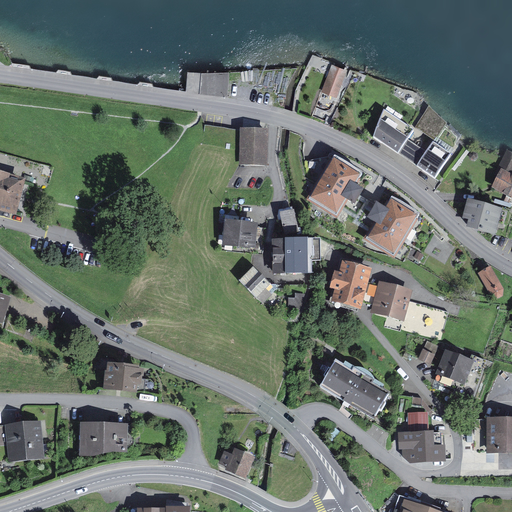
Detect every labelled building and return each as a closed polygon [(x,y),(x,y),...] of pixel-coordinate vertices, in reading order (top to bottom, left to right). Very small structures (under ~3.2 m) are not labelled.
[(347,69),(331,64),(322,91),(338,96),(347,69)] [(464,138),(429,107),(416,126),(454,152),(464,138)] [(410,131),(383,114),(370,135),(397,152),(410,131)] [(265,133),(243,132),(242,162),(264,163),(265,133)] [(453,156),(434,141),(418,163),(434,178),(453,156)] [(334,160),(311,198),(336,213),(359,175),(334,160)] [(511,172),(500,166),(491,184),(511,194),(511,172)] [(0,209),(14,213),(22,182),(0,175),(0,209)] [(392,200),(367,239),(393,255),(418,217),(392,200)] [(500,211),(470,203),(466,217),(472,219),(470,225),(494,231),(500,211)] [(292,213),(281,215),(285,238),(297,236),(292,213)] [(227,224),(225,244),(253,248),(256,227),(227,224)] [(319,240),(286,241),(286,273),(311,273),(311,261),(320,261),(319,240)] [(286,241),(273,241),(274,274),(286,273),(286,241)] [(275,284),(253,263),(238,279),(260,300),(275,284)] [(336,289),(333,301),(358,308),(369,272),(344,265),(340,276),(336,274),(332,288),(336,289)] [(493,270),(480,278),(493,298),(505,291),(493,270)] [(411,293),(380,285),(373,312),(404,320),(408,304),(411,293)] [(306,304),(306,292),(292,291),(291,304),(306,304)] [(446,314),(408,304),(404,320),(401,328),(440,338),(446,314)] [(429,337),(425,345),(437,350),(440,341),(429,337)] [(425,346),(421,356),(433,361),(437,351),(425,346)] [(447,354),(437,380),(461,390),(471,363),(447,354)] [(336,364),(322,387),(373,417),(387,395),(336,364)] [(108,367),(106,388),(135,391),(136,382),(140,382),(141,370),(108,367)] [(431,428),(431,408),(409,409),(410,428),(431,428)] [(511,422),(490,422),(490,450),(511,450),(511,422)] [(39,425),(9,427),(11,460),(41,458),(39,425)] [(125,428),(82,426),(81,455),(95,456),(114,450),(124,451),(125,428)] [(401,436),(401,449),(405,449),(406,462),(441,460),(440,435),(401,436)] [(228,468),(227,470),(244,478),(253,459),(236,452),(233,457),(226,454),(221,465),(228,468)]
